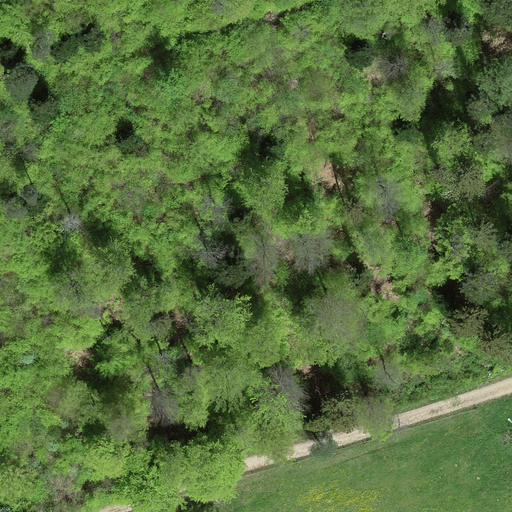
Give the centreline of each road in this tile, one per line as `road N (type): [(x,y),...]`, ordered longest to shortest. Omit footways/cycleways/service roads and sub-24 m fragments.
road 1 (track): [(122,511),(511,381)]
road 2 (track): [(0,93),(279,0)]
